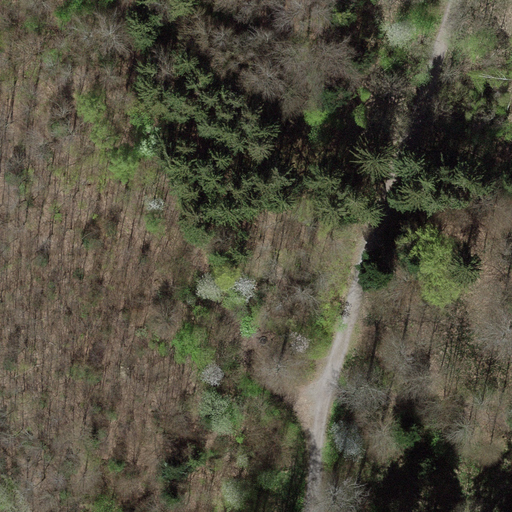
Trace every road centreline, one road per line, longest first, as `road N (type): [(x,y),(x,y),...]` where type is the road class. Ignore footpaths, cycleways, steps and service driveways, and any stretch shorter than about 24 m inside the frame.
road 1 (track): [(315,511),(321,415),(397,148),(451,0)]
road 2 (track): [(318,462),(259,378),(196,257),(125,0)]
